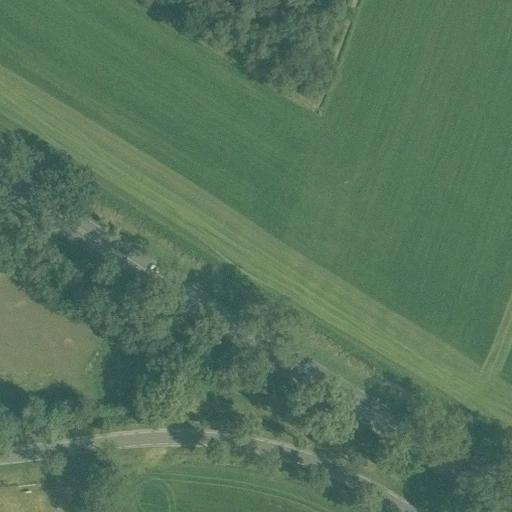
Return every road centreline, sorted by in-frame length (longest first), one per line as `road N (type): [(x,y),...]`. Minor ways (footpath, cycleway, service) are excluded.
road 1 (primary): [(511,495),(0,169)]
road 2 (unclassified): [(406,511),(320,467),(260,448),(187,440),(0,458)]
